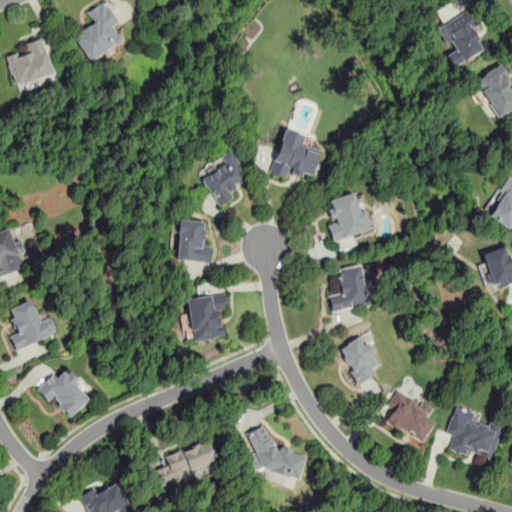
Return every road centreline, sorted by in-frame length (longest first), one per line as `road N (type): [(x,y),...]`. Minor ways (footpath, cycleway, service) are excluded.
road 1 (residential): [(19,511),(42,476),(91,431),(279,347)]
road 2 (residential): [(279,347),(337,442),(378,476),(499,511)]
